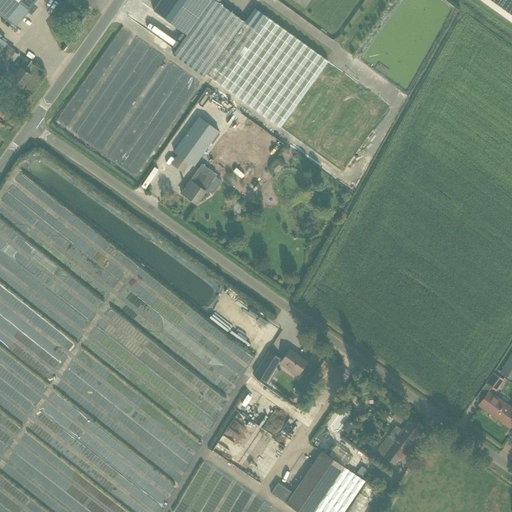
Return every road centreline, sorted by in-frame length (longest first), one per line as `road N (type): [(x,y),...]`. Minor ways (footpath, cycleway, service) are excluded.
road 1 (unclassified): [(511,471),(31,124)]
road 2 (unclassified): [(31,124),(120,0)]
